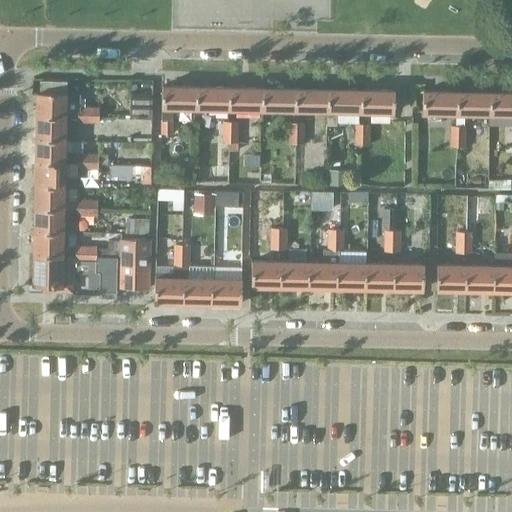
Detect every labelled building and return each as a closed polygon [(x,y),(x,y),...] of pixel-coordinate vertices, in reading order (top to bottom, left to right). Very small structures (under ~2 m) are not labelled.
[(194,108),(195,86),(161,86),(161,107),(160,119),(161,119),(160,133),(171,134),(171,120),(171,107),(194,108)] [(227,108),(227,87),(195,86),(194,108),(227,108)] [(260,109),(261,88),(227,87),(227,108),(260,109)] [(293,110),(294,88),(261,88),(260,109),(293,110)] [(327,110),(327,89),(294,88),(293,110),(325,110),(327,110)] [(359,111),(360,89),(327,89),(327,110),(325,110),(325,126),(336,126),(336,110),(359,111)] [(360,89),(359,111),(393,112),(393,90),(360,89)] [(455,113),(456,91),(422,90),(422,112),(455,113)] [(489,113),(489,91),(456,91),(455,113),(489,113)] [(511,113),(511,91),(489,91),(489,113),(511,113)] [(79,94),(65,94),(65,93),(35,92),(35,116),(65,117),(65,118),(77,118),(77,121),(87,121),(88,107),(79,107),(79,94)] [(151,95),(129,95),(128,119),(151,119),(151,95)] [(88,107),(87,121),(98,122),(98,108),(88,107)] [(65,118),(65,117),(35,116),(34,139),(64,140),(65,118)] [(222,131),(236,132),(236,121),(222,121),(222,131)] [(302,122),(293,122),(288,122),(288,133),(302,133),(302,122)] [(354,134),(368,134),(368,124),(354,123),(354,134)] [(450,136),(464,136),(464,125),(450,125),(450,136)] [(236,142),(236,132),(222,131),(222,141),(236,142)] [(302,143),(302,133),(288,133),(288,143),(302,143)] [(368,144),(368,134),(354,134),(354,144),(368,144)] [(464,146),(464,136),(450,136),(450,146),(464,146)] [(64,151),(64,140),(34,139),(34,162),(64,163),(76,163),(76,167),(86,168),(86,153),(76,153),(76,151),(64,151)] [(86,153),(86,168),(97,168),(97,154),(86,153)] [(64,176),(64,163),(34,162),(33,185),(63,186),(76,186),(76,176),(64,176)] [(63,186),(33,185),(33,208),(63,209),(63,186)] [(242,202),(242,192),(213,191),(213,206),(236,206),(236,201),(242,202)] [(304,209),(320,209),(319,196),(304,197),(304,209)] [(86,214),(86,200),(75,200),(75,213),(86,214)] [(96,200),(86,200),(86,214),(96,214),(96,200)] [(63,221),(63,209),(33,208),(32,231),(62,232),(74,233),(74,222),(63,221)] [(270,238),(284,238),(284,227),(270,227),(270,238)] [(327,239),(341,239),(341,229),(327,228),(327,239)] [(384,240),(398,240),(398,230),(384,229),(384,240)] [(62,232),(32,231),(32,254),(62,255),(62,232)] [(455,241),(469,241),(469,231),(455,231),(455,241)] [(147,288),(148,239),(119,238),(119,257),(118,287),(147,288)] [(284,248),(284,238),(270,238),(270,248),(284,248)] [(341,249),(341,239),(327,239),(327,249),(323,249),(322,261),(308,261),(307,286),(336,286),(336,262),(337,249),(341,249)] [(398,250),(398,240),(384,240),(384,250),(398,250)] [(469,252),(469,241),(455,241),(455,252),(469,252)] [(173,254),(187,255),(187,243),(174,243),(173,254)] [(84,260),(84,246),(74,246),(74,260),(84,260)] [(84,246),(84,260),(94,260),(94,266),(105,266),(106,256),(95,255),(95,246),(84,246)] [(229,266),(229,278),(211,277),(210,302),(239,303),(240,278),(240,266),(241,252),(230,252),(230,266),(229,266)] [(511,289),(511,252),(511,254),(493,253),(492,264),(493,264),(493,289),(511,289)] [(71,255),(62,255),(32,254),(31,286),(41,286),(41,291),(70,292),(71,255)] [(187,265),(187,255),(173,254),(173,264),(187,265)] [(106,256),(105,293),(118,293),(118,287),(119,257),(106,256)] [(279,285),(280,261),(250,260),(250,285),(279,285)] [(307,286),(308,261),(280,261),(279,285),(307,286)] [(364,287),(365,262),(336,262),(336,286),(364,287)] [(393,287),(393,263),(365,262),(364,287),(393,287)] [(421,288),(422,263),(393,263),(393,287),(421,288)] [(464,289),(465,264),(435,263),(435,288),(464,289)] [(492,264),(465,264),(464,289),(493,289),(493,264),(492,264)] [(182,301),(183,277),(154,276),(153,301),(182,301)] [(210,302),(211,277),(183,277),(182,301),(210,302)]
